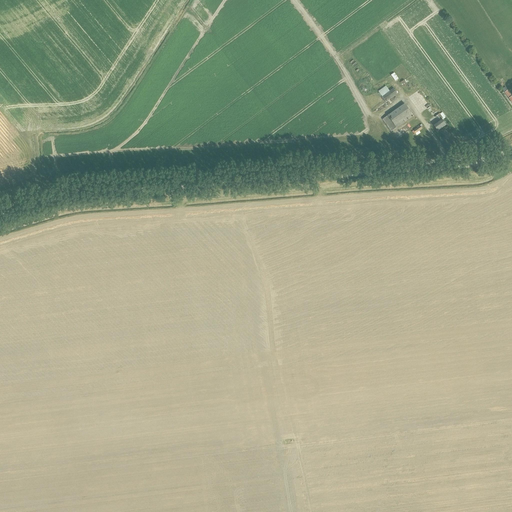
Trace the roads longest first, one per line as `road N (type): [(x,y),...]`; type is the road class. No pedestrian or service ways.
road 1 (unclassified): [(0,215),(77,194),(458,167),(511,148)]
road 2 (track): [(0,202),(44,189),(304,167),(315,177)]
